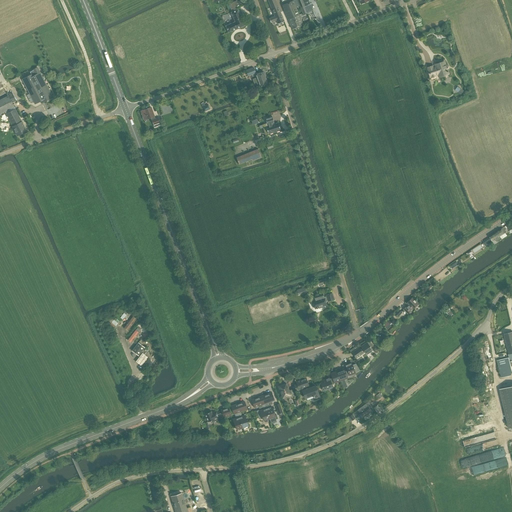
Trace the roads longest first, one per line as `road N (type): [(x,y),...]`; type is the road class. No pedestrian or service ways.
road 1 (unclassified): [(511,288),(445,362),(331,443),(277,461),(139,476),(91,496)]
road 2 (unclassified): [(271,54),(358,334)]
road 3 (primary): [(210,335),(125,108)]
road 4 (primary): [(0,488),(51,452),(191,395)]
road 5 (secondary): [(511,215),(358,334)]
road 6 (unclassified): [(125,108),(271,54)]
road 7 (unclassified): [(275,53),(412,0)]
road 8 (unclassified): [(0,154),(125,108)]
road 9 (track): [(62,0),(89,63),(99,118)]
